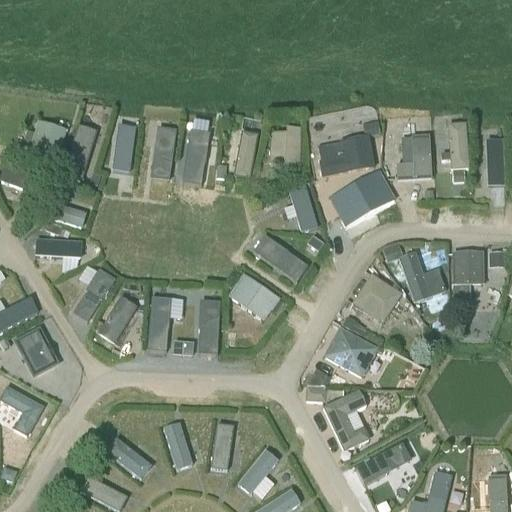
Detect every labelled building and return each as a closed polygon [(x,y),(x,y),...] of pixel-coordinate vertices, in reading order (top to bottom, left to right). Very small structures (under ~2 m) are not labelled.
[(55,161),(65,128),(38,120),(28,152),(55,161)] [(111,172),(130,174),(137,128),(118,125),(111,172)] [(66,165),(84,171),(97,132),(80,126),(66,165)] [(378,136),(375,126),(362,128),(365,139),(378,136)] [(148,142),(146,158),(157,160),(155,175),(170,177),(177,133),(162,131),(160,144),(148,142)] [(189,172),(200,172),(201,132),(191,132),(189,172)] [(250,178),(260,135),(245,132),(236,175),(250,178)] [(269,168),(298,169),(299,145),(284,144),(285,138),(270,137),(269,168)] [(338,146),(317,150),(320,165),(317,166),(321,182),(351,176),(374,172),(367,139),(351,142),(338,145),(338,146)] [(431,183),(428,139),(410,140),(412,167),(395,168),(396,186),(431,183)] [(504,186),(502,140),(487,141),(489,187),(504,186)] [(2,168),(0,176),(0,184),(33,192),(36,176),(2,168)] [(224,170),(216,170),(216,181),(224,182),(224,170)] [(463,173),(452,174),(452,185),(463,185),(463,173)] [(329,203),(340,224),(390,198),(379,177),(329,203)] [(98,180),(91,178),(88,187),(95,189),(98,180)] [(271,194),(265,183),(253,190),(259,201),(271,194)] [(294,207),(286,209),(293,234),(316,228),(304,185),(289,189),(294,207)] [(423,195),(424,203),(432,203),(432,194),(423,195)] [(68,209),(63,224),(82,230),(86,215),(68,209)] [(295,284),(307,267),(265,235),(253,252),(295,284)] [(35,240),(35,258),(81,258),(81,240),(35,240)] [(318,257),(323,249),(312,241),(307,249),(318,257)] [(401,260),(399,260),(417,305),(446,294),(430,248),(401,260)] [(382,254),(386,265),(399,260),(401,260),(397,249),(382,254)] [(482,286),(482,253),(453,253),(454,286),(482,286)] [(488,257),(488,268),(505,267),(505,257),(488,257)] [(86,285),(70,315),(88,325),(114,280),(87,265),(78,281),(86,285)] [(371,275),(353,305),(382,323),(401,294),(371,275)] [(262,323),(279,299),(244,276),(228,299),(262,323)] [(117,296),(98,335),(117,345),(136,305),(117,296)] [(0,332),(39,314),(31,298),(5,310),(0,300),(0,332)] [(149,298),(148,350),(167,350),(169,299),(149,298)] [(200,302),(199,355),(218,356),(220,302),(200,302)] [(355,327),(346,322),(342,329),(351,334),(355,327)] [(13,340),(31,377),(56,364),(38,328),(13,340)] [(361,378),(377,349),(339,328),(323,357),(361,378)] [(181,359),(182,347),(173,346),(172,358),(181,359)] [(182,347),(181,359),(191,360),(192,347),(182,347)] [(324,391),(329,382),(315,374),(306,389),(324,391)] [(346,416),(366,406),(358,391),(323,408),(343,452),(369,441),(364,428),(354,432),(346,416)] [(6,392),(0,403),(0,405),(21,417),(12,434),(25,441),(41,411),(6,392)] [(306,393),(305,405),(323,406),(324,394),(306,393)] [(180,424),(160,430),(173,472),(193,467),(180,424)] [(212,470),(228,470),(230,426),(213,425),(212,470)] [(118,439),(107,453),(141,480),(152,466),(118,439)] [(365,486),(415,460),(405,442),(355,468),(365,486)] [(237,486),(252,497),(278,460),(263,449),(237,486)] [(3,471),(0,479),(0,481),(11,485),(15,475),(3,471)] [(427,506),(410,502),(408,511),(443,511),(451,478),(435,474),(427,506)] [(507,511),(508,477),(488,477),(487,511),(507,511)] [(117,511),(119,511),(127,497),(90,479),(82,494),(117,511)] [(291,488),(256,511),(288,511),(301,504),(291,488)]
